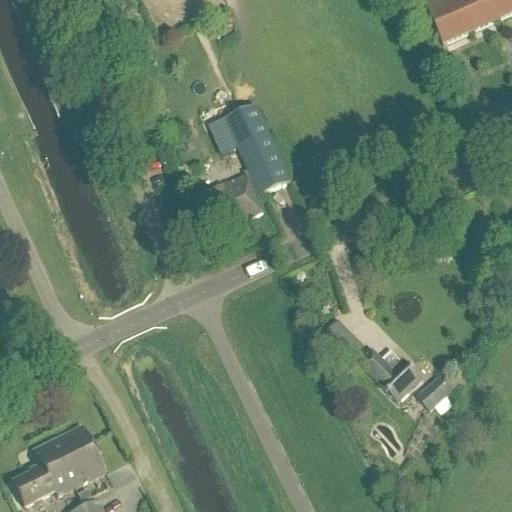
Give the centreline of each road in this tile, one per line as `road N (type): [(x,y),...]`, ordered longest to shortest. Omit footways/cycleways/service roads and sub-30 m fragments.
road 1 (tertiary): [(184,301),(511,155)]
road 2 (unclassified): [(184,301),(71,0)]
road 3 (tertiary): [(70,351),(0,192)]
road 4 (tertiary): [(70,351),(184,301)]
